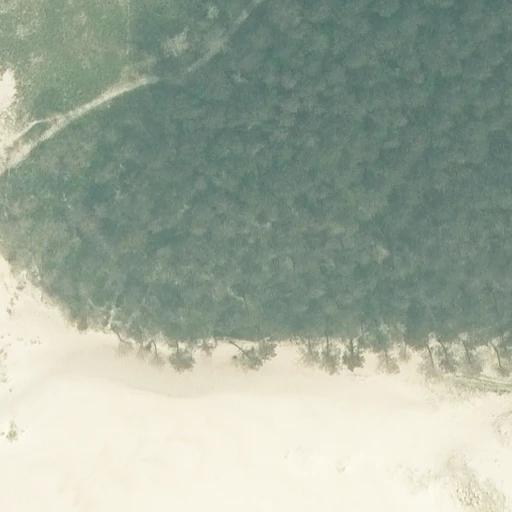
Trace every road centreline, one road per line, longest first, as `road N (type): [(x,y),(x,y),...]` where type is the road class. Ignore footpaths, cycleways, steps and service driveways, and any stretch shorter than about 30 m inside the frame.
road 1 (track): [(0,243),(26,320),(189,359),(416,366),(511,382)]
road 2 (track): [(259,0),(209,55),(124,88),(0,166)]
